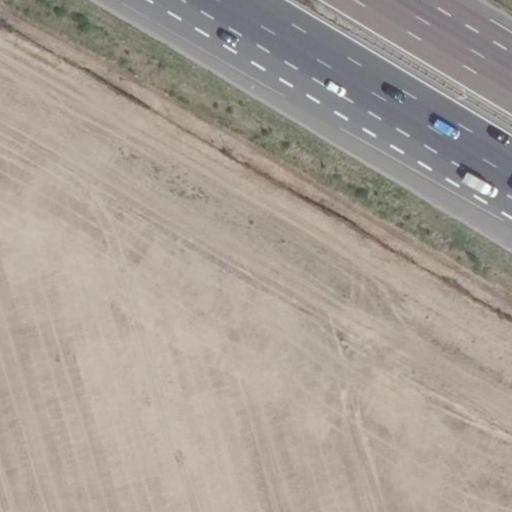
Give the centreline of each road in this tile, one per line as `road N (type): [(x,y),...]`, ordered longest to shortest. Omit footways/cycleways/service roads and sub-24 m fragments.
road 1 (motorway): [(231,0),(511,169)]
road 2 (motorway): [(511,78),(382,0)]
